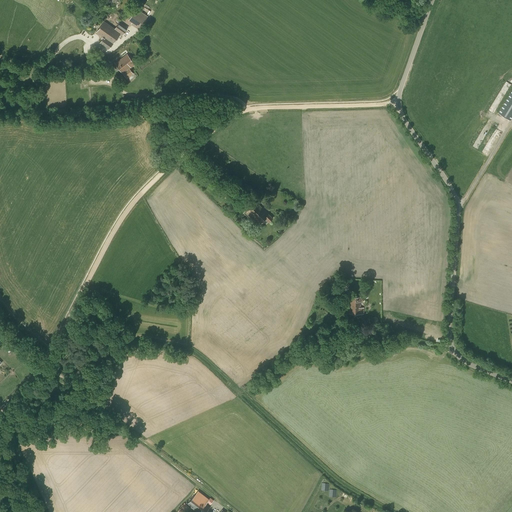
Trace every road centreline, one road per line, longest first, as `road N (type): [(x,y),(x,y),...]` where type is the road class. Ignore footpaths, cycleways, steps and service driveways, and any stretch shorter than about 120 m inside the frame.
road 1 (track): [(0,413),(44,362),(120,221),(181,150),(251,108),(397,103)]
road 2 (unclassified): [(511,381),(465,362),(450,344),(456,204),(397,103),(432,0)]
road 3 (track): [(233,511),(44,362)]
road 4 (track): [(136,434),(12,437)]
